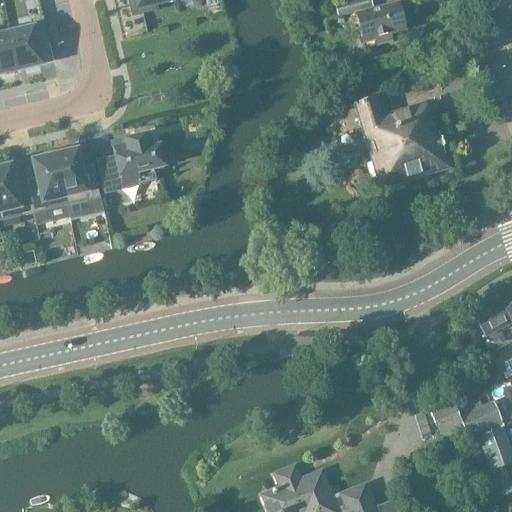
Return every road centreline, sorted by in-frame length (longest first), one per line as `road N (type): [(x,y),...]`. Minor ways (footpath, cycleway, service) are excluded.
road 1 (tertiary): [(0,365),(222,319),(396,301),(511,240)]
road 2 (residential): [(0,123),(66,106),(91,85),(96,73),(78,0)]
